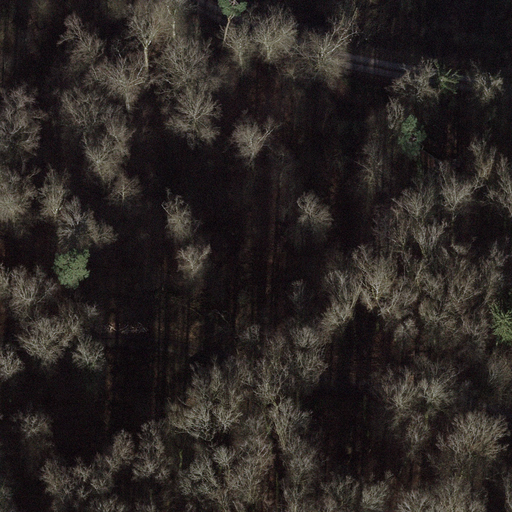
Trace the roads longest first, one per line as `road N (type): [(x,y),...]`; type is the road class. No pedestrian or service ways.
road 1 (track): [(0,342),(102,337),(188,347),(295,382),(459,396),(511,419)]
road 2 (track): [(188,0),(280,34),(511,91)]
